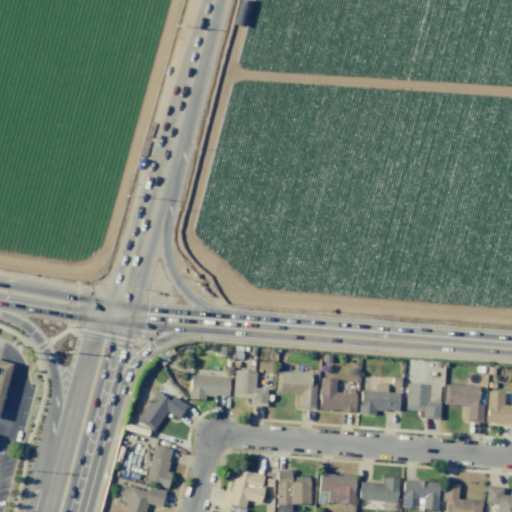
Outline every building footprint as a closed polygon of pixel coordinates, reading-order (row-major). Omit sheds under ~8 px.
[(0,360),(0,402),(11,363),(0,360)] [(264,404),(265,388),(253,388),(254,371),(232,370),(231,397),(249,397),(249,403),(264,404)] [(314,384),(309,383),(309,372),(274,371),(274,392),(296,393),(296,406),(313,407),(314,384)] [(226,395),(227,377),(188,375),(187,399),(203,399),(203,395),(226,395)] [(317,409),(353,411),(354,393),(333,392),(334,379),(318,378),(317,409)] [(385,392),(385,383),(372,382),(372,390),(358,390),(357,413),(374,414),(374,409),(396,411),(397,392),(385,392)] [(438,385),(405,383),(404,410),(421,411),(421,417),(437,418),(438,385)] [(477,385),(443,384),(442,405),(465,406),(464,420),(480,421),(481,404),(476,404),(477,385)] [(186,405),(170,396),(168,400),(153,391),(134,420),(152,431),(165,411),(177,419),(186,405)] [(511,423),(511,404),(501,405),(501,392),(485,391),(484,422),(511,423)] [(165,488),(169,472),(165,472),(170,449),(151,445),(143,483),(165,488)] [(244,500),(257,503),(263,475),(233,469),(225,504),(243,508),(244,500)] [(289,477),(289,470),(274,470),(274,511),(288,511),(288,504),(308,504),(307,476),(289,477)] [(353,475),(317,473),(316,491),(325,492),(324,503),(352,504),(353,475)] [(357,499),(395,501),(396,477),(379,476),(378,482),(357,482),(357,499)] [(435,509),(437,481),(400,480),(399,508),(435,509)] [(456,499),(456,485),(442,484),(441,511),(478,511),(479,500),(456,499)] [(511,511),(511,495),(499,494),(500,487),(484,485),(483,503),(495,504),(494,511),(511,511)] [(163,490),(146,487),(145,490),(127,487),(122,511),(142,511),(144,504),(160,506),(163,490)]
